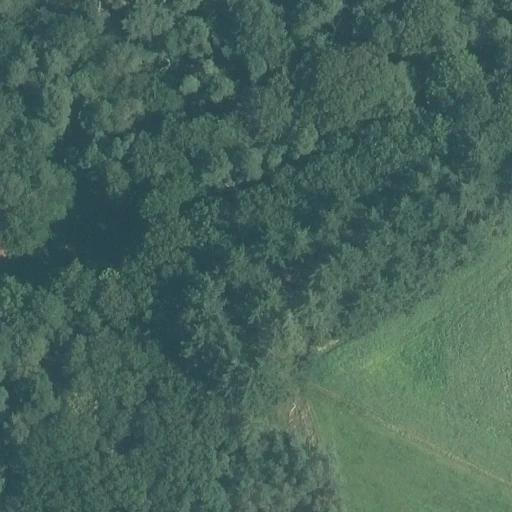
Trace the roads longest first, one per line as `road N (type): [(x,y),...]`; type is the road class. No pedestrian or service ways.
road 1 (tertiary): [(511,94),(241,217),(113,264),(0,290)]
road 2 (track): [(102,299),(146,352),(215,410),(241,418),(306,403)]
